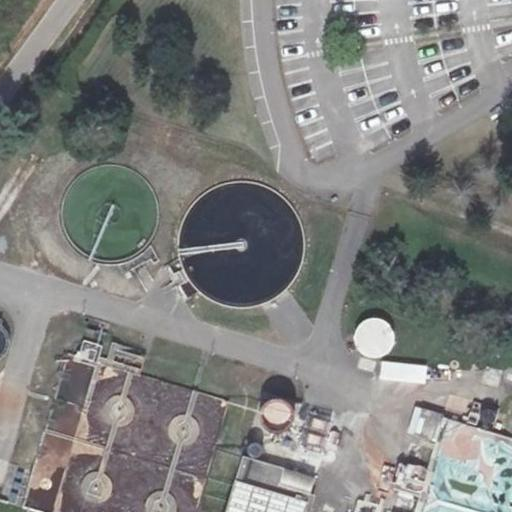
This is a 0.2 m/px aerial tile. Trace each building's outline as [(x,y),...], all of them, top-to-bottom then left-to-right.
[(372,362),(400,344),(380,313),(352,331),(372,362)] [(426,384),(428,365),(382,360),(380,378),(426,384)] [(270,420),(292,422),(294,400),(272,398),(270,420)] [(438,442),(446,419),(426,412),(418,435),(438,442)] [(306,511),(314,473),(239,457),(227,511),(306,511)]
